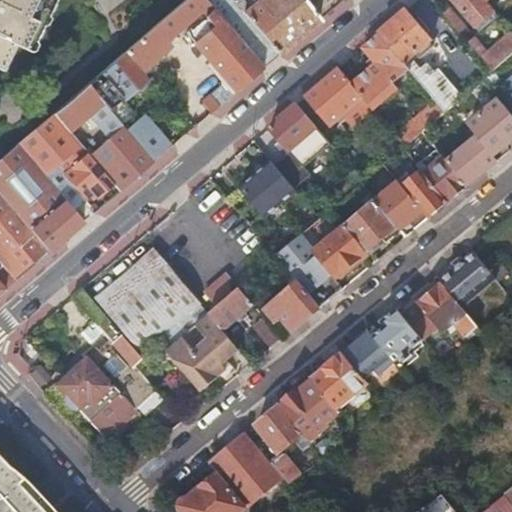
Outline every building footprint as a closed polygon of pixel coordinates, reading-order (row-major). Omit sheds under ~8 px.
[(0,0),(0,72),(3,74),(16,47),(23,50),(27,41),(35,44),(43,28),(35,24),(40,15),(48,19),(56,2),(53,0),(0,0)] [(235,93),(263,69),(228,28),(207,3),(204,0),(186,0),(126,52),(141,70),(171,45),(167,40),(200,11),(204,16),(212,26),(193,43),(235,93)] [(279,56),(320,20),(307,5),(303,0),(255,0),(257,2),(251,8),(243,0),(235,0),(233,2),(243,14),(279,56)] [(486,0),(459,0),(485,28),(500,15),(488,2),(486,0)] [(405,13),(379,35),(410,70),(447,112),(460,100),(437,74),(440,71),(422,50),(431,42),(405,13)] [(263,69),(279,56),(243,14),(228,28),(263,69)] [(212,26),(204,16),(184,34),(193,43),(212,26)] [(466,28),(461,33),(465,38),(471,33),(466,28)] [(495,71),(511,55),(511,32),(489,53),(477,39),(471,44),(495,71)] [(374,109),(376,110),(400,89),(396,83),(410,70),(379,35),(362,50),(375,65),(353,85),(374,109)] [(126,52),(101,73),(123,100),(138,87),(148,78),(141,70),(126,52)] [(339,70),(305,99),(331,127),(343,116),(353,128),(374,109),(353,85),(339,70)] [(511,71),(500,81),(511,96),(511,71)] [(101,73),(88,85),(110,111),(120,102),(123,100),(101,73)] [(151,82),(148,78),(138,87),(142,91),(151,82)] [(104,133),(139,175),(154,163),(127,131),(122,125),(110,111),(88,85),(54,114),(70,133),(98,109),(104,118),(111,127),(104,133)] [(202,104),(211,114),(219,107),(210,97),(202,104)] [(495,157),(499,162),(511,151),(511,113),(502,101),(470,127),(480,138),(495,157)] [(132,116),(120,102),(110,111),(122,125),(127,131),(154,163),(171,148),(144,116),(136,122),(132,116)] [(298,105),(270,129),(291,152),(318,128),(298,105)] [(54,114),(17,146),(72,210),(85,199),(63,174),(88,154),(70,133),(54,114)] [(412,119),(395,136),(405,147),(422,130),(412,119)] [(449,164),(468,187),(499,162),(495,157),(480,138),(449,164)] [(17,146),(0,160),(0,194),(49,252),(83,223),(72,210),(17,146)] [(97,198),(113,184),(88,154),(63,174),(85,199),(93,192),(97,198)] [(425,174),(449,204),(468,187),(449,164),(444,158),(425,174)] [(301,170),(288,181),(321,219),(334,208),(301,170)] [(405,180),(400,183),(430,219),(449,204),(425,174),(423,172),(409,184),(405,180)] [(400,183),(376,202),(398,229),(401,232),(410,224),(416,231),(430,219),(400,183)] [(0,261),(3,265),(2,266),(15,281),(49,252),(0,194),(0,261)] [(376,202),(346,227),(368,253),(370,252),(374,254),(384,245),(384,241),(398,229),(376,202)] [(302,236),(279,255),(301,281),(323,308),(346,289),(338,279),(343,275),(348,275),(358,267),(358,262),(368,253),(346,227),(315,252),(302,236)] [(157,249),(138,265),(98,299),(147,355),(205,305),(157,249)] [(484,265),(475,254),(465,261),(459,260),(453,265),(453,271),(440,281),(443,285),(463,309),(497,281),(484,265)] [(497,281),(498,282),(509,273),(495,256),(484,265),(497,281)] [(0,294),(15,281),(2,266),(0,267),(0,294)] [(235,293),(241,288),(229,274),(206,293),(218,307),(235,293)] [(323,308),(301,281),(273,305),(283,316),(295,331),(323,308)] [(467,337),(478,328),(463,309),(443,285),(432,294),(428,294),(422,299),(422,302),(404,316),(424,341),(428,346),(456,324),(467,337)] [(255,305),(241,288),(235,293),(218,307),(210,314),(224,331),(255,305)] [(84,289),(75,297),(135,366),(144,357),(84,289)] [(283,316),(273,305),(267,310),(277,321),(283,316)] [(404,316),(398,309),(383,322),(387,326),(375,337),(396,363),(400,367),(412,356),(410,353),(424,341),(404,316)] [(183,337),(167,350),(202,391),(226,370),(222,365),(240,350),(224,331),(210,314),(196,326),(208,339),(194,350),(183,337)] [(256,328),(273,349),(284,339),(266,318),(256,328)] [(193,328),(183,337),(194,350),(208,339),(196,326),(193,328)] [(375,337),(371,332),(344,354),(365,380),(376,372),(380,376),(396,363),(375,337)] [(139,374),(108,338),(57,385),(68,397),(68,399),(68,404),(70,406),(72,408),(75,410),(78,410),(90,401),(123,438),(145,420),(147,422),(170,403),(143,371),(139,374)] [(365,380),(344,354),(313,379),(339,410),(369,385),(365,380)] [(339,410),(313,379),(283,405),(313,442),(324,434),(322,432),(332,424),(330,422),(341,413),(339,410)] [(313,442),(283,405),(257,425),(267,438),(258,446),(288,482),(290,485),(302,475),(283,451),(296,440),(303,450),(313,442)] [(258,446),(248,433),(211,464),(218,473),(215,476),(212,476),(208,479),(205,481),(204,485),(180,505),(185,511),(241,511),(279,481),(283,486),(288,482),(258,446)] [(51,511),(23,482),(12,471),(0,457),(0,511),(51,511)] [(14,469),(12,471),(23,482),(27,479),(19,471),(14,469)] [(58,511),(27,479),(23,482),(51,511),(58,511)] [(457,511),(443,494),(420,511),(457,511)] [(511,511),(511,506),(504,496),(484,511),(511,511)]
